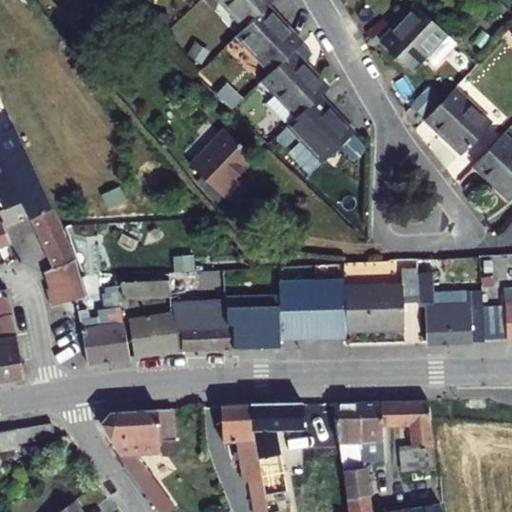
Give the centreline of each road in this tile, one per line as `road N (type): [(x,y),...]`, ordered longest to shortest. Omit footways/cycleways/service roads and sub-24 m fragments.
road 1 (secondary): [(62,391),(190,376),(511,371)]
road 2 (residential): [(387,122),(386,237),(449,241),(463,228),(458,209)]
road 3 (residential): [(142,511),(62,391)]
road 4 (residential): [(387,122),(316,0)]
road 5 (residential): [(0,279),(29,289),(49,371),(62,391)]
